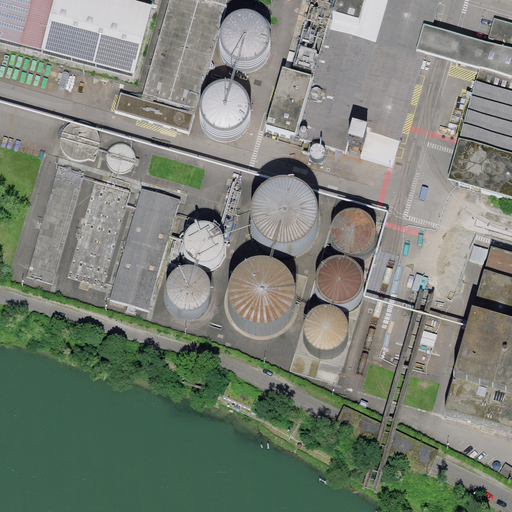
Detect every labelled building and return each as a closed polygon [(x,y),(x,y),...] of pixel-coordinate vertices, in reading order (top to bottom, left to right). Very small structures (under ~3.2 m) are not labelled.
[(0,0),(0,42),(42,54),(56,0),(0,0)] [(56,0),(42,54),(134,77),(152,9),(127,3),(127,0),(56,0)] [(228,1),(225,0),(170,0),(142,100),(194,116),(228,1)] [(440,1),(435,0),(336,0),(297,141),(393,168),(425,55),(419,54),(425,31),(431,33),(440,1)] [(511,26),(494,21),(486,48),(511,55),(511,80),(479,71),(458,144),(511,159),(511,26)] [(260,27),(253,24),(245,23),(237,24),(230,28),(224,34),(221,41),(220,49),(222,57),(226,64),(231,69),(239,72),(246,73),(254,72),(261,68),(267,62),(270,55),(271,47),(269,39),(266,32),(260,27)] [(437,34),(431,33),(425,31),(419,54),(425,55),(430,57),(479,71),(511,80),(511,55),(486,48),(437,34)] [(295,140),(312,82),(283,74),(266,131),(295,140)] [(238,96),(232,93),(225,92),(219,93),(212,96),(207,100),(203,106),(201,112),(200,119),(202,125),(205,131),(210,136),(215,140),(222,142),(229,142),(235,140),(241,136),(246,131),(249,125),(250,119),(250,112),(248,105),(244,100),(238,96)] [(142,100),(121,95),(115,113),(189,134),(194,116),(142,100)] [(95,128),(90,124),(83,121),(76,122),(69,124),(64,129),(61,135),(60,142),(61,149),(65,155),(71,159),(77,161),(84,161),(89,160),(94,162),(96,158),(93,157),(96,154),(99,148),(100,141),(99,134),(95,128)] [(511,159),(458,144),(447,183),(511,201),(511,159)] [(109,151),(107,155),(106,160),(108,165),(110,169),(114,172),(119,174),(124,174),(129,172),(133,168),(135,165),(138,166),(140,160),(136,159),(135,154),(132,149),(128,146),(123,145),(118,145),(113,147),(109,151)] [(310,158),(310,161),(312,163),(314,165),(317,166),(320,166),(322,165),(325,163),(325,160),(325,157),(324,154),(322,152),(319,151),(316,151),(313,153),(311,155),(310,158)] [(84,174),(58,167),(27,278),(53,285),(84,174)] [(131,194),(95,184),(67,277),(103,288),(131,194)] [(303,195),(295,191),(287,190),(278,190),(269,193),(262,198),(256,205),(252,213),(251,221),(251,230),(254,238),(259,246),(266,252),(274,255),(282,257),(291,257),(300,254),(307,249),(313,242),(317,234),(318,226),(318,217),(315,208),(310,201),(303,195)] [(180,202),(142,191),(110,301),(149,312),(180,202)] [(339,200),(336,210),(384,224),(387,214),(339,200)] [(363,221),(358,219),(353,219),(348,219),(343,221),(339,224),(335,228),(333,232),(331,237),(331,242),(332,248),(334,252),(337,257),(341,260),(346,262),(351,263),(356,263),(361,262),(366,260),(370,256),(373,252),(375,247),(376,242),(375,237),(374,232),(371,228),(368,224),(363,221)] [(184,245),(183,252),(185,259),(188,265),(194,269),(200,271),(207,272),(213,270),(219,266),(223,260),(225,254),(224,247),(222,241),(217,236),(212,232),(205,231),(198,232),(192,234),(187,239),(184,245)] [(511,257),(491,252),(445,415),(511,434),(511,257)] [(355,272),(350,268),(345,266),(339,266),(334,267),(328,269),(324,272),(320,277),(318,282),(317,287),(317,293),(319,299),(322,303),(327,307),(332,310),(337,311),(343,311),(348,310),(353,307),(358,303),(361,298),(362,293),(363,287),(361,281),(359,276),(355,272)] [(280,273),(272,270),(263,268),(254,269),(246,272),(239,277),(233,284),(229,292),(228,301),(229,310),(232,318),(237,325),(244,331),(252,335),(261,336),(270,335),(278,332),(285,327),(291,320),(295,312),(296,303),(295,295),(292,286),(287,279),(280,273)] [(183,275),(176,278),(171,282),(167,288),(166,295),(166,302),(169,309),(174,314),(180,318),(187,319),(194,319),(201,316),(206,311),(209,305),(211,298),(210,291),(208,285),(203,279),(197,276),(190,274),(183,275)] [(336,316),(331,314),(326,313),(320,314),(315,316),(311,319),(307,323),(305,328),(303,333),(303,339),(305,344),(307,349),(311,353),(315,356),(321,358),(326,359),(332,358),(337,356),(341,353),(345,349),(347,344),(349,338),(349,333),(347,328),(345,323),(341,319),(336,316)] [(250,410),(258,394),(259,393),(231,381),(230,382),(231,382),(224,398),(250,410)] [(439,452),(344,407),(340,416),(332,432),(428,476),(435,461),(439,452)]
